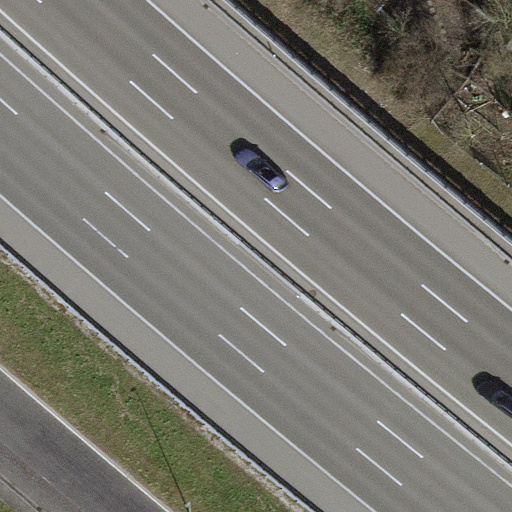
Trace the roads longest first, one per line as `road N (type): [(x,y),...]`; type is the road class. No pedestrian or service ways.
road 1 (motorway): [(0,123),(461,511)]
road 2 (motorway): [(511,376),(65,0)]
